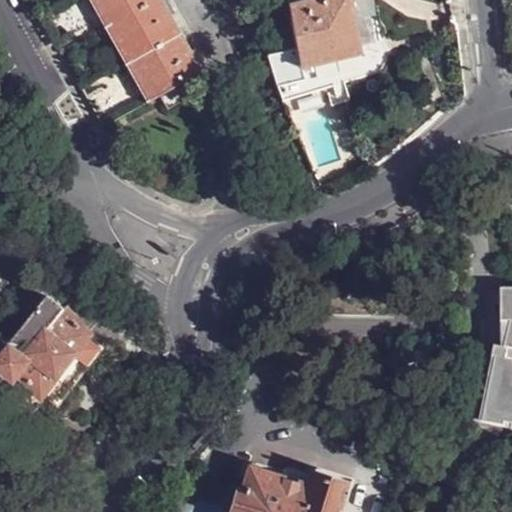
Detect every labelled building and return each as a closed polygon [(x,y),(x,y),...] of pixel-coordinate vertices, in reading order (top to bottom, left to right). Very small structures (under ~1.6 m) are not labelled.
[(100,0),(112,22),(105,26),(107,28),(154,0),(100,0)] [(165,0),(154,0),(107,28),(108,31),(115,26),(132,59),(125,64),(127,66),(184,33),(173,13),(165,0)] [(165,0),(173,13),(179,10),(172,0),(165,0)] [(288,0),(289,10),(323,0),(288,0)] [(352,0),(323,0),(289,10),(295,45),(301,73),(306,72),(363,56),(352,0)] [(148,103),(148,105),(162,97),(192,79),(205,71),(194,52),(184,33),(127,66),(127,68),(134,64),(154,99),(148,103)] [(308,83),(306,72),(301,73),(295,45),(271,52),(284,99),(308,83)] [(194,52),(205,71),(210,68),(199,49),(194,52)] [(192,79),(162,97),(171,111),(200,94),(192,79)] [(0,300),(3,303),(18,287),(0,271),(0,300)] [(511,286),(501,286),(501,332),(501,345),(497,344),(481,419),(511,425),(511,428),(511,427),(511,286)] [(36,306),(40,309),(49,297),(45,294),(36,306)] [(67,310),(91,334),(103,317),(81,294),(67,310)] [(43,394),(59,406),(105,346),(91,334),(67,310),(59,302),(51,295),(49,297),(40,309),(11,345),(0,337),(0,372),(10,381),(18,373),(43,394)] [(337,511),(345,486),(315,476),(310,489),(297,485),(289,483),(253,472),(251,477),(246,495),(240,493),(233,511),(337,511)]
